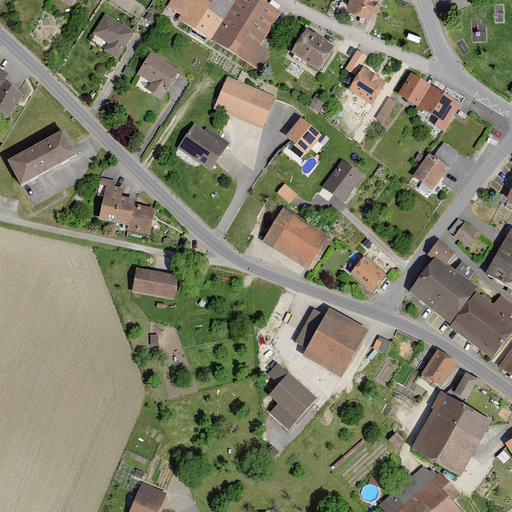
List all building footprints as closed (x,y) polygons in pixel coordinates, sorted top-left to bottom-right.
[(179,22),(260,72),(271,54),(262,49),(284,14),(260,0),(173,0),(169,7),(183,16),(179,22)] [(384,0),(353,0),(350,10),(377,19),(384,0)] [(94,34),(109,44),(105,51),(120,61),(124,53),(136,35),(106,16),(94,34)] [(311,32),(295,56),(323,75),(339,51),(311,32)] [(368,56),(359,50),(346,70),(356,76),(368,56)] [(151,93),(166,101),(183,73),(152,54),(139,76),(155,85),(151,93)] [(375,108),(390,85),(366,70),(351,93),(375,108)] [(420,111),(435,88),(415,76),(401,99),(420,111)] [(277,99),(229,79),(216,111),(263,131),(277,99)] [(26,94),(4,81),(0,87),(0,114),(10,120),(26,94)] [(462,106),(435,88),(420,111),(441,125),(439,128),(445,132),(462,106)] [(385,123),(398,102),(390,97),(377,118),(385,123)] [(301,112),(287,129),(309,146),(323,130),(301,112)] [(182,149),(213,172),(232,147),(202,124),(182,149)] [(66,133),(9,163),(23,189),(79,159),(66,133)] [(435,156),(451,164),(459,149),(444,141),(435,156)] [(449,170),(429,156),(412,178),(432,193),(449,170)] [(365,177),(344,162),(323,189),(344,205),(365,177)] [(100,223),(117,225),(121,198),(124,198),(126,188),(113,186),(114,180),(101,178),(98,196),(104,196),(100,223)] [(284,183),(278,193),(293,202),(299,192),(284,183)] [(121,198),(117,225),(131,227),(136,227),(138,206),(139,200),(124,198),(121,198)] [(136,227),(131,227),(130,234),(154,237),(157,209),(138,206),(136,227)] [(285,210),(266,242),(312,268),(330,236),(285,210)] [(455,237),(472,250),(483,235),(466,223),(455,237)] [(511,239),(490,275),(511,288),(511,239)] [(412,289),(454,323),(481,289),(471,281),(476,274),(463,263),(458,270),(452,265),(459,256),(440,241),(427,256),(434,262),(412,289)] [(365,257),(351,272),(376,293),(389,278),(365,257)] [(139,269),(135,293),(176,300),(180,277),(139,269)] [(496,358),(511,336),(511,318),(511,317),(511,315),(511,302),(502,295),(495,304),(481,293),(455,328),(496,358)] [(296,343),(310,351),(329,318),(316,310),(296,343)] [(310,351),(307,355),(344,377),(371,332),(333,311),(329,318),(310,351)] [(380,336),(374,347),(386,352),(391,341),(380,336)] [(444,387),(459,362),(439,350),(424,374),(444,387)] [(511,352),(502,367),(511,374),(511,352)] [(487,379),(470,370),(458,392),(476,400),(487,379)] [(318,398),(290,374),(270,397),(298,421),(318,398)] [(446,392),(414,449),(463,476),(495,419),(446,392)] [(394,435),(390,440),(398,449),(403,444),(394,435)] [(377,505),(385,511),(465,511),(455,497),(463,490),(427,464),(377,505)] [(131,511),(161,511),(168,497),(143,487),(131,511)]
